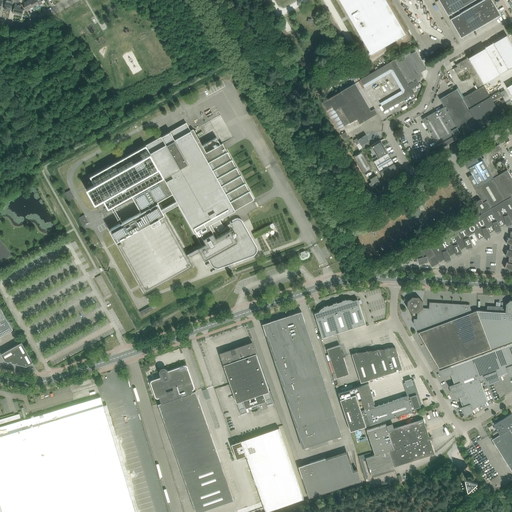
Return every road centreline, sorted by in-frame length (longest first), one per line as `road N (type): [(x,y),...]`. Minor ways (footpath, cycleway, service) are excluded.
road 1 (tertiary): [(374,277),(317,287),(57,378),(0,376)]
road 2 (unclassified): [(337,214),(209,0)]
road 3 (unclassified): [(395,278),(394,319),(453,423),(466,427),(511,400)]
road 4 (unclassified): [(413,176),(389,132),(393,125),(418,110),(439,63),(511,21)]
